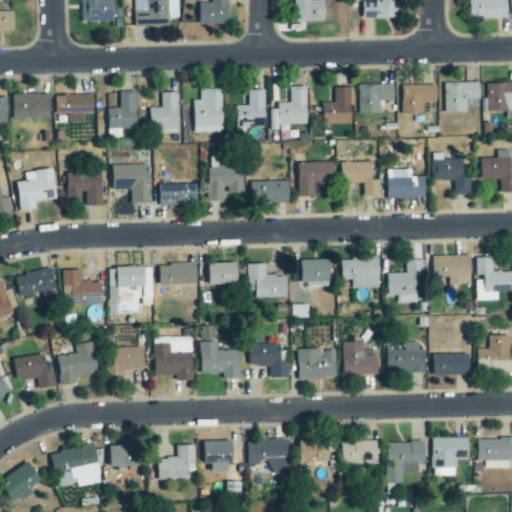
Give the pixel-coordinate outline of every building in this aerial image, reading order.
[(81,0),(82,23),(113,22),(111,0),(81,0)] [(133,28),(168,27),(168,19),(178,19),(177,0),(139,0),(133,0),(133,28)] [(226,26),(226,0),(209,0),(210,4),(198,4),(197,25),(226,26)] [(293,0),(294,23),(323,23),(322,1),(310,1),(309,0),(293,0)] [(362,19),(396,20),(395,0),(374,0),(375,3),(362,3),(362,19)] [(476,0),(477,0),(468,0),(468,20),(506,19),(505,0),(476,0)] [(0,32),(13,32),(12,13),(0,13),(0,32)] [(465,112),(465,100),(478,100),(478,83),(443,84),(443,112),(465,112)] [(511,83),(485,83),(485,112),(506,112),(506,119),(511,118),(511,83)] [(357,114),(379,114),(379,102),(392,103),(393,86),(358,85),(357,114)] [(422,103),(435,103),(435,86),(401,86),(401,115),(422,115),(422,103)] [(349,88),(333,88),(333,104),(321,104),(321,124),(350,124),(349,88)] [(306,125),(305,89),(288,89),(288,103),(276,104),(276,109),(268,110),(268,131),(279,130),(279,126),(306,125)] [(221,91),(198,91),(198,101),(192,101),(191,133),(220,133),(221,91)] [(264,129),(263,91),(247,91),(247,106),(234,107),(234,129),(264,129)] [(176,92),(160,93),(160,110),(146,110),(146,135),(177,134),(176,92)] [(11,119),(49,119),(48,94),(11,95),(11,119)] [(135,94),(118,94),(118,109),(107,109),(108,129),(135,129),(135,94)] [(54,114),(92,114),(92,95),(54,96),(54,114)] [(499,193),(511,192),(511,175),(509,175),(508,150),(495,151),(496,158),(480,159),(480,179),(499,179),(499,193)] [(432,181),(453,181),(453,195),(470,195),(469,178),(462,178),(462,160),(442,160),(442,153),(431,154),(432,181)] [(328,163),(297,162),(296,197),(314,197),(314,189),(327,189),(328,163)] [(378,196),(378,180),(371,181),(370,162),(343,163),(344,184),(362,184),(362,197),(378,196)] [(112,191),(129,190),(129,204),(148,203),(147,164),(111,165),(112,191)] [(238,168),(206,168),(206,202),(223,202),(223,194),(238,194),(238,168)] [(18,212),(35,210),(35,202),(55,200),(52,170),(24,172),(25,182),(15,182),(18,212)] [(386,200),(424,199),(423,177),(411,178),(411,170),(386,171),(386,200)] [(66,172),(65,197),(83,198),(83,206),(100,207),(101,173),(66,172)] [(287,181),(249,182),(249,202),(288,202),(287,181)] [(158,205),(195,204),(194,183),(157,184),(158,205)] [(0,198),(0,214),(10,212),(7,197),(0,198)] [(469,284),(468,256),(431,257),(431,279),(448,278),(448,285),(469,284)] [(378,289),(377,258),(339,259),(340,280),(350,280),(350,289),(378,289)] [(496,301),(496,293),(511,293),(511,272),(491,273),(490,258),(474,259),(475,301),(496,301)] [(327,260),(299,260),(300,283),(328,282),(327,260)] [(385,296),(395,297),(395,303),(415,303),(415,278),(420,278),(421,261),(404,260),(404,275),(386,274),(385,296)] [(208,263),(207,285),(236,286),(236,264),(208,263)] [(157,265),(158,286),(196,285),(195,264),(157,265)] [(254,299),(286,298),(285,276),(265,276),(265,264),(246,264),(246,293),(254,293),(254,299)] [(150,267),(107,269),(108,299),(151,298),(150,267)] [(80,270),(61,271),(62,287),(69,287),(70,306),(100,305),(99,282),(80,283),(80,270)] [(54,291),(51,271),(15,275),(17,295),(54,291)] [(0,319),(10,317),(3,282),(0,282),(0,319)] [(290,319),(306,319),(306,305),(290,305),(290,319)] [(487,373),(510,373),(511,337),(487,336),(486,350),(474,350),(474,361),(483,361),(483,366),(487,366),(487,373)] [(151,345),(153,377),(174,376),(175,381),(191,380),(189,337),(165,338),(165,344),(151,345)] [(220,379),(237,379),(236,351),(215,351),(215,342),(198,343),(198,375),(220,374),(220,379)] [(377,374),(376,351),(362,351),(362,342),(340,343),(341,375),(377,374)] [(73,377),(96,374),(92,343),(74,345),(75,354),(55,357),(59,386),(74,384),(73,377)] [(384,374),(422,374),(423,351),(417,350),(417,343),(403,343),(402,351),(385,351),(384,374)] [(278,345),(247,345),(247,367),(269,366),(269,379),(285,378),(285,362),(278,362),(278,345)] [(128,368),(143,369),(143,348),(112,348),(112,378),(128,378),(128,368)] [(334,350),(296,351),(296,380),(334,379),(334,350)] [(467,354),(431,355),(431,376),(467,376),(467,354)] [(12,358),(14,380),(34,378),(35,389),(51,388),(49,371),(45,372),(43,355),(12,358)] [(0,397),(9,392),(0,378),(0,397)] [(467,439),(431,438),(430,469),(455,470),(455,460),(466,460),(467,439)] [(483,469),(511,470),(511,439),(476,439),(475,462),(483,462),(483,469)] [(246,465),(269,464),(269,475),(288,475),(287,440),(245,442),(246,465)] [(298,440),(298,462),(326,463),(327,441),(298,440)] [(230,441),(202,442),(203,465),(210,465),(210,473),(226,473),(226,465),(231,465),(230,441)] [(378,442),(341,442),(341,464),(378,464),(378,442)] [(387,485),(401,484),(401,474),(423,474),(423,443),(386,443),(387,485)] [(49,453),(56,490),(100,482),(93,445),(49,453)] [(176,458),(156,459),(157,481),(188,480),(187,471),(195,470),(195,445),(175,446),(176,458)] [(108,447),(109,467),(137,467),(137,446),(108,447)] [(0,486),(10,501),(19,495),(20,497),(41,483),(27,463),(0,481),(0,486)]
